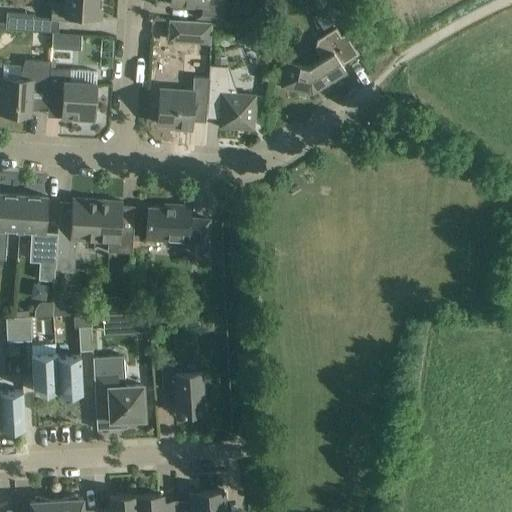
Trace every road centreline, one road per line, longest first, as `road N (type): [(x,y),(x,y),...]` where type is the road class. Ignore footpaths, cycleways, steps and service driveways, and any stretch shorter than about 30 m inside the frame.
road 1 (residential): [(375,85),(300,139),(228,167),(126,162)]
road 2 (residential): [(0,462),(240,449)]
road 3 (residential): [(126,162),(136,0)]
road 4 (residential): [(126,162),(0,150)]
